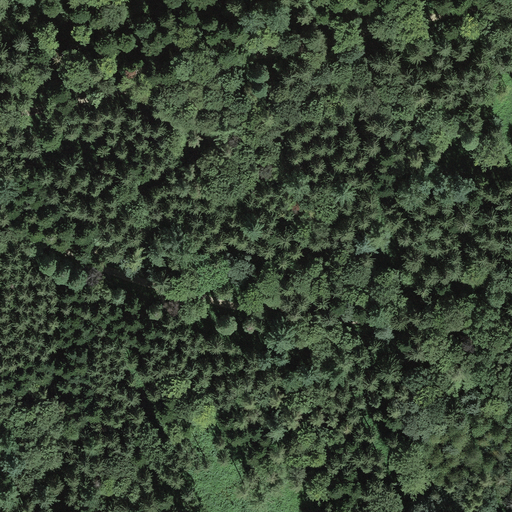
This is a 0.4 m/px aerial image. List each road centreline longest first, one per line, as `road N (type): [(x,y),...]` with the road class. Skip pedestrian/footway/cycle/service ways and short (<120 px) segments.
road 1 (track): [(487,0),(0,101)]
road 2 (track): [(0,218),(174,291),(305,318)]
road 3 (track): [(266,0),(305,318)]
road 4 (track): [(305,318),(511,324)]
road 5 (track): [(305,318),(335,500)]
